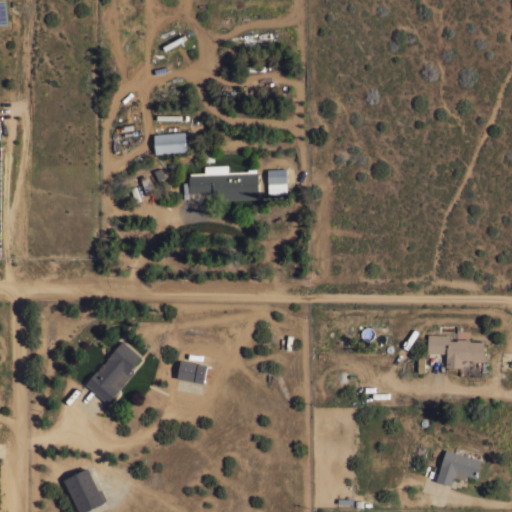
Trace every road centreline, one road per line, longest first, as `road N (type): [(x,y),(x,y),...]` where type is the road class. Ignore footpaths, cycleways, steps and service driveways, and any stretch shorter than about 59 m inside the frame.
road 1 (residential): [(16,285),(511,293)]
road 2 (residential): [(16,285),(14,511)]
